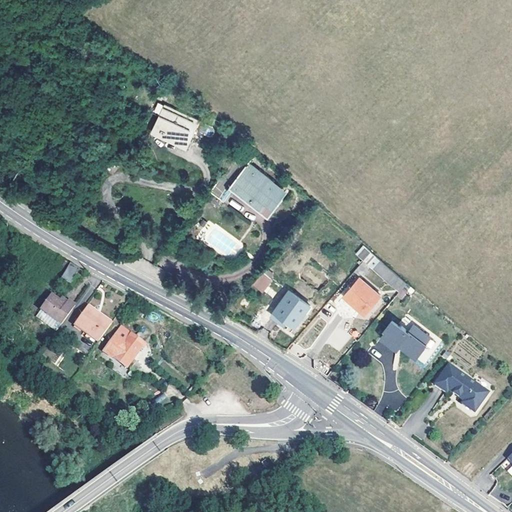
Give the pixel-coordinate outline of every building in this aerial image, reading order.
[(183,129),(193,134),(194,134),(201,122),(165,104),(159,117),(161,118),(155,129),(178,141),(183,129)] [(183,129),(178,141),(187,145),(193,134),(183,129)] [(251,165),(252,164),(238,153),(210,191),(224,202),(232,192),(227,189),(231,184),(258,205),(267,193),(277,200),(281,195),(270,187),(274,183),(251,165)] [(25,189),(37,173),(25,164),(13,182),(25,189)] [(284,198),(281,195),(277,200),(267,193),(258,205),(231,184),(227,189),(232,192),(268,220),(284,198)] [(398,277),(379,259),(375,265),(372,262),(370,265),(393,284),(398,277)] [(81,269),(72,263),(64,277),(73,283),(81,269)] [(273,280),(263,273),(258,280),(267,287),(273,280)] [(380,295),(359,278),(344,296),(365,314),(380,295)] [(267,287),(258,280),(254,285),(264,293),(267,287)] [(405,291),(402,288),(396,295),(399,298),(405,291)] [(43,309),(62,324),(78,304),(71,299),(68,303),(62,299),(55,293),(43,309)] [(309,308),(288,293),(273,313),(295,328),(309,308)] [(68,303),(71,299),(65,294),(62,299),(68,303)] [(97,338),(95,342),(97,344),(113,323),(89,305),(75,323),(85,331),(86,330),(97,338)] [(62,324),(43,309),(39,316),(58,330),(62,324)] [(402,341),(417,350),(424,341),(424,340),(428,334),(413,324),(408,332),(405,330),(405,328),(403,327),(400,326),(400,327),(391,321),(381,337),(397,348),(399,345),(402,341)] [(144,328),(136,340),(141,344),(150,333),(144,328)] [(87,336),(95,342),(97,338),(86,330),(85,331),(88,333),(87,336)] [(113,359),(126,369),(145,346),(141,344),(136,340),(123,330),(117,338),(116,337),(104,353),(113,360),(113,359)] [(415,354),(417,350),(402,341),(399,345),(415,354)] [(444,364),(430,383),(442,392),(444,389),(459,400),(457,403),(470,411),(483,392),(444,364)] [(158,405),(167,399),(164,394),(154,399),(158,405)]
